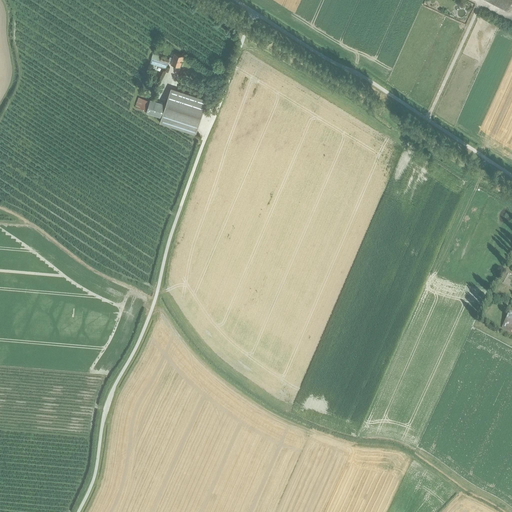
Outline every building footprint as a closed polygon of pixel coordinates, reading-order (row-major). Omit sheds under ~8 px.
[(511,0),(485,0),(507,11),(511,0)] [(168,63),(170,58),(153,53),(150,63),(166,68),(168,63)] [(184,56),(174,53),(173,57),(170,57),(170,58),(168,63),(180,67),(184,56)] [(160,122),(196,134),(207,100),(171,88),(166,104),(150,99),(150,101),(139,97),(135,108),(162,117),(160,122)] [(511,306),(502,328),(511,333),(511,306)]
